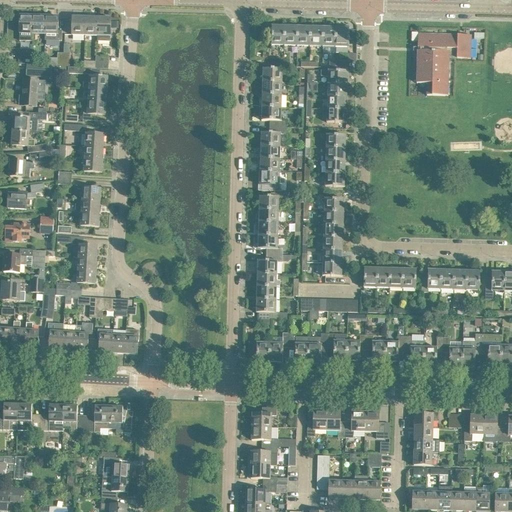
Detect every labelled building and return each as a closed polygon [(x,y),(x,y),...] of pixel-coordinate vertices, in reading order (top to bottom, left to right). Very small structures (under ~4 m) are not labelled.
[(20,34),(19,41),(26,42),(32,42),(32,34),(33,17),(20,16),(20,34)] [(46,17),(33,17),(32,34),(45,35),(46,17)] [(45,35),(45,41),(62,41),(62,31),(58,31),(58,17),(46,17),(45,35)] [(85,18),(72,18),(72,35),(85,36),(85,18)] [(98,18),(85,18),(85,36),(97,36),(98,18)] [(110,42),(111,19),(98,18),(97,36),(97,42),(110,42)] [(285,27),(272,26),(271,46),(284,47),(285,27)] [(336,28),(336,48),(349,48),(349,28),(349,26),(341,26),(341,28),(336,28)] [(297,47),(298,27),(285,27),(284,47),(297,47)] [(310,47),(311,27),(298,27),(297,47),(310,47)] [(323,48),(323,28),(311,27),(310,47),(323,48)] [(336,28),(323,28),(323,48),(336,48),(336,28)] [(471,36),(418,34),(417,84),(427,84),(427,96),(448,97),(449,59),(468,59),(468,36),(471,36)] [(63,67),(65,68),(83,69),(84,69),(84,61),(84,68),(69,67),(70,54),(64,54),(63,67)] [(96,63),(96,62),(84,61),(84,69),(91,69),(99,70),(100,70),(108,70),(109,64),(96,63)] [(26,65),(25,78),(51,79),(52,76),(52,67),(31,65),(26,65)] [(263,83),(283,83),(283,70),(263,69),(263,83)] [(328,77),(328,84),(348,85),(348,72),(321,71),(321,77),(328,77)] [(108,78),(100,77),(90,77),(90,83),(83,83),(83,89),(89,90),(107,91),(108,78)] [(19,97),(19,105),(22,106),(22,107),(32,107),(36,108),(37,101),(45,101),(45,93),(46,82),(38,81),(34,81),(24,80),(23,97),(19,97)] [(283,83),(263,83),(262,95),(282,96),(283,83)] [(347,98),(348,85),(328,84),(327,97),(347,98)] [(88,102),(106,103),(107,91),(89,90),(88,102)] [(282,96),(262,95),(262,108),(282,109),(282,96)] [(327,110),(347,110),(347,98),(327,97),(327,110)] [(95,121),(95,115),(105,116),(106,103),(88,102),(88,109),(86,109),(84,111),(83,113),(83,121),(95,121)] [(259,109),(259,116),(262,116),(262,118),(263,118),(263,121),(261,121),(270,121),(270,128),(286,128),(286,121),(282,121),(282,109),(262,108),(259,108),(259,109)] [(347,110),(327,110),(326,123),(347,124),(347,110)] [(14,118),(13,132),(28,133),(35,133),(36,126),(36,120),(45,120),(45,114),(39,114),(30,113),(29,119),(24,119),(14,118)] [(286,128),(270,128),(269,134),(261,134),(261,147),(281,147),(281,135),(286,135),(286,128)] [(12,146),(27,147),(28,147),(34,147),(34,153),(38,153),(47,152),(46,144),(40,145),(40,146),(35,146),(35,141),(28,140),(28,133),(13,132),(12,146)] [(87,134),(86,147),(103,148),(104,135),(87,134)] [(346,136),(326,135),(326,148),(346,149),(346,136)] [(86,147),(85,159),(103,161),(103,148),(86,147)] [(261,147),(260,159),(280,160),(281,147),(261,147)] [(326,148),(325,161),(346,162),(346,149),(326,148)] [(38,153),(39,163),(52,162),(52,158),(51,151),(47,152),(38,153)] [(103,161),(85,159),(84,172),(102,173),(103,161)] [(280,160),(260,159),(260,172),(280,173),(280,160)] [(10,177),(30,178),(30,170),(34,170),(34,163),(25,163),(25,162),(11,161),(10,177)] [(346,162),(325,161),(325,174),(345,175),(346,162)] [(259,181),(258,192),(271,192),(274,192),(279,192),(280,173),(260,172),(260,182),(259,181)] [(345,175),(325,174),(325,187),(345,188),(345,175)] [(8,209),(18,209),(26,210),(27,199),(37,198),(36,194),(45,192),(44,184),(31,186),(32,193),(27,194),(19,193),(19,195),(9,195),(8,209)] [(83,188),(83,186),(78,185),(77,189),(83,190),(82,201),(100,202),(101,189),(83,188)] [(279,198),(283,198),(283,192),(279,192),(274,192),(271,192),(271,198),(259,197),(259,210),(279,211),(279,198)] [(324,199),(324,212),(344,213),(345,200),(335,199),(324,199)] [(78,214),(82,214),(99,215),(100,202),(82,201),(79,201),(77,202),(76,204),(76,210),(77,212),(78,214)] [(279,211),(259,210),(259,223),(279,224),(279,211)] [(344,213),(324,212),(323,225),(344,226),(344,213)] [(99,228),(99,215),(82,214),(81,227),(99,228)] [(41,218),(40,234),(53,235),(54,219),(41,218)] [(255,236),(258,236),(278,237),(279,224),(259,223),(255,223),(255,224),(256,224),(256,232),(258,232),(258,236),(255,236)] [(6,242),(16,242),(22,243),(22,239),(30,239),(30,235),(30,226),(14,225),(14,229),(6,228),(6,242)] [(344,226),(323,225),(323,238),(343,238),(344,226)] [(255,236),(256,236),(255,245),(258,245),(258,249),(266,250),(266,256),(283,256),(283,249),(278,249),(278,237),(258,236),(255,236)] [(323,238),(323,251),(343,251),(343,238),(323,238)] [(80,246),(79,259),(96,260),(97,247),(80,246)] [(27,250),(26,257),(27,257),(33,257),(45,258),(45,257),(45,252),(33,252),(33,251),(27,250)] [(343,264),(343,251),(323,251),(322,263),(343,264)] [(26,257),(21,257),(21,256),(5,255),(4,273),(20,274),(21,265),(26,265),(27,257),(26,257)] [(283,256),(266,256),(266,262),(257,261),(257,275),(277,275),(277,262),(282,262),(283,256)] [(96,272),(96,260),(79,259),(78,271),(96,272)] [(322,277),(342,277),(343,264),(322,263),(322,277)] [(377,269),(364,268),(364,288),(377,289),(377,269)] [(390,269),(377,269),(377,289),(390,289),(390,269)] [(403,269),(390,269),(390,289),(402,290),(403,269)] [(416,290),(416,270),(403,269),(402,290),(416,290)] [(428,290),(441,291),(441,271),(422,270),(421,293),(427,293),(428,290)] [(77,284),(85,285),(95,285),(96,272),(78,271),(77,284)] [(441,291),(453,291),(454,271),(441,271),(441,291)] [(467,271),(454,271),(453,291),(466,291),(467,271)] [(479,292),(480,272),(467,271),(466,291),(479,292)] [(486,276),(485,302),(493,302),(493,292),(504,292),(505,272),(492,272),(492,276),(486,276)] [(277,275),(257,275),(257,287),(277,288),(277,275)] [(44,280),(31,279),(30,293),(43,294),(43,288),(44,280)] [(2,301),(12,301),(19,302),(19,292),(24,292),(25,284),(20,284),(3,283),(2,301)] [(277,288),(257,287),(256,300),(276,301),(277,288)] [(253,300),(253,310),(256,310),(256,313),(258,313),(257,319),(271,320),(271,314),(276,314),(276,301),(256,300),(253,300)] [(14,330),(13,330),(12,348),(25,348),(26,330),(20,330),(20,323),(14,322),(14,330)] [(26,330),(25,348),(38,349),(39,331),(33,331),(33,324),(27,323),(26,330)] [(49,324),(48,333),(50,334),(50,340),(49,350),(62,351),(64,325),(49,324)] [(76,326),(75,351),(88,352),(88,342),(89,334),(92,335),(93,325),(82,324),(82,326),(76,326)] [(75,351),(76,326),(64,325),(62,351),(75,351)] [(13,330),(11,329),(1,329),(0,338),(0,346),(12,348),(13,330)] [(98,330),(97,340),(100,340),(100,343),(99,353),(112,354),(113,331),(98,330)] [(126,331),(113,331),(112,354),(125,355),(126,330),(126,331)] [(139,331),(126,330),(125,355),(137,355),(139,331)] [(289,334),(283,334),(282,344),(270,343),(269,364),(282,364),(283,349),(289,349),(289,334)] [(289,349),(295,349),(295,364),(308,365),(308,344),(296,344),(296,334),(289,334),(289,349)] [(366,336),(366,351),(372,351),(372,362),(385,363),(386,343),(373,342),(373,336),(371,336),(371,334),(367,334),(366,336)] [(308,344),(308,365),(321,365),(321,356),(327,356),(328,350),(328,335),(321,335),(321,338),(308,338),(308,344)] [(328,335),(328,350),(334,350),(333,361),(347,362),(347,342),(347,336),(335,335),(328,335)] [(463,342),(462,369),(475,369),(475,354),(482,354),(482,339),(482,335),(475,335),(475,339),(475,342),(463,341),(463,342)] [(482,354),(488,354),(488,365),(501,366),(501,346),(501,335),(482,335),(482,339),(482,354)] [(347,362),(360,362),(360,351),(366,351),(366,336),(360,336),(360,342),(347,342),(347,362)] [(385,363),(398,363),(398,352),(405,352),(405,337),(398,337),(398,343),(386,343),(385,363)] [(405,337),(405,352),(411,352),(410,367),(423,368),(424,348),(424,343),(411,342),(412,337),(405,337)] [(424,348),(423,368),(437,368),(437,353),(443,353),(444,338),(437,338),(437,348),(424,348)] [(450,338),(444,338),(443,353),(449,353),(449,368),(462,369),(463,342),(450,342),(450,338)] [(256,356),(256,363),(269,364),(270,343),(249,343),(248,356),(256,356)] [(511,346),(501,346),(501,366),(511,366),(511,346)] [(4,405),(4,415),(4,419),(0,418),(0,430),(17,431),(18,405),(4,405)] [(18,405),(17,431),(25,431),(40,432),(40,419),(32,419),(32,415),(32,405),(18,405)] [(40,432),(63,432),(63,428),(63,423),(63,406),(49,406),(49,420),(40,419),(40,432)] [(77,407),(63,406),(63,423),(63,428),(71,428),(71,432),(85,433),(86,421),(77,420),(77,407)] [(86,417),(86,421),(85,433),(100,433),(100,429),(108,430),(109,407),(95,407),(95,417),(86,417)] [(132,422),(133,417),(126,415),(125,417),(123,417),(123,408),(109,407),(108,430),(116,430),(116,433),(131,434),(132,422)] [(262,411),(262,414),(252,414),(252,427),(271,428),(271,416),(276,416),(276,409),(265,408),(265,411),(262,411)] [(314,412),(313,424),(308,424),(307,437),(315,438),(315,431),(327,431),(327,412),(314,412)] [(340,425),(341,412),(327,412),(327,431),(338,431),(338,438),(345,438),(346,425),(340,425)] [(352,413),(352,425),(346,425),(345,438),(353,439),(353,432),(365,432),(365,413),(352,413)] [(376,439),(384,440),(384,426),(379,426),(379,413),(365,413),(365,432),(376,432),(376,439)] [(415,414),(415,428),(433,428),(433,422),(438,422),(438,413),(432,413),(432,415),(415,414)] [(471,416),(470,423),(470,428),(464,428),(464,442),(472,442),(472,435),(483,435),(484,416),(471,416)] [(483,435),(483,442),(495,443),(502,443),(503,429),(497,429),(498,417),(484,416),(483,435)] [(509,430),(503,429),(502,443),(510,443),(510,436),(511,436),(511,417),(509,417),(509,430)] [(271,440),(271,428),(252,427),(252,441),(264,441),(264,447),(277,447),(278,440),(271,440)] [(432,441),(433,428),(415,428),(414,440),(432,441)] [(414,453),(432,453),(439,453),(440,441),(432,441),(414,440),(414,453)] [(251,452),(251,466),(270,466),(277,466),(277,455),(277,447),(264,447),(264,453),(251,452)] [(431,466),(432,453),(414,453),(414,466),(431,466)] [(15,472),(14,479),(24,480),(26,458),(12,457),(5,457),(0,456),(0,480),(5,481),(6,471),(15,472)] [(103,470),(103,478),(112,479),(129,480),(129,466),(116,465),(116,459),(115,459),(107,458),(104,458),(103,470)] [(263,485),(276,486),(277,478),(270,478),(270,466),(251,466),(251,479),(263,480),(263,485)] [(355,482),(354,500),(367,500),(368,483),(368,477),(355,477),(355,482)] [(129,480),(112,479),(103,478),(101,498),(114,499),(114,493),(128,494),(129,480)] [(329,491),(329,499),(342,500),(342,482),(329,482),(329,485),(329,491)] [(354,500),(355,482),(342,482),(342,500),(354,500)] [(381,483),(368,483),(367,500),(380,501),(381,483)] [(276,486),(263,485),(263,491),(246,490),(246,504),(265,504),(265,493),(276,493),(276,486)] [(451,487),(439,487),(439,493),(438,511),(451,511),(451,493),(451,487)] [(23,490),(0,488),(0,511),(5,511),(6,511),(8,504),(10,505),(11,503),(22,504),(23,498),(23,490)] [(476,494),(475,511),(489,511),(490,495),(490,488),(477,488),(476,494)] [(426,511),(426,493),(413,492),(412,510),(426,511)] [(438,511),(439,493),(426,493),(426,511),(438,511)] [(463,511),(464,494),(451,493),(451,511),(463,511)] [(476,494),(464,494),(463,511),(471,511),(475,511),(476,511),(476,494)] [(508,511),(509,495),(495,495),(494,511),(508,511)] [(126,511),(127,506),(113,505),(114,499),(101,498),(101,510),(106,510),(106,511),(126,511)]
